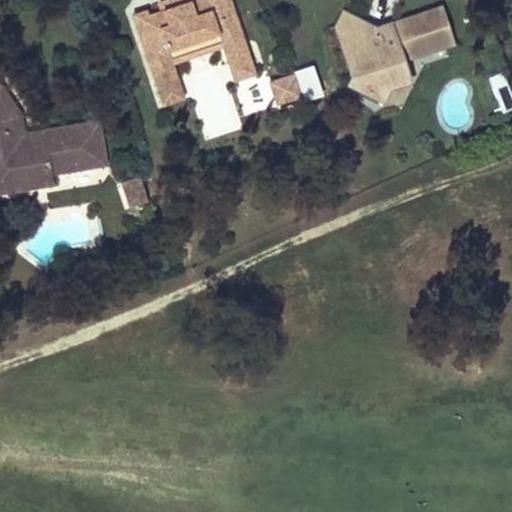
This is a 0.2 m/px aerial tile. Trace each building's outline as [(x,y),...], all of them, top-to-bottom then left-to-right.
[(148,33),(138,37),(156,89),(179,81),(172,63),(222,46),(228,64),(250,56),(230,0),(198,0),(199,1),(189,4),(161,14),(148,19),(143,21),(148,33)] [(168,0),(158,4),(161,14),(189,4),(187,0),(168,0)] [(408,83),(400,62),(451,46),(440,11),(376,31),(341,13),(332,28),(350,79),(346,85),(381,102),(387,90),(408,83)] [(132,17),(138,37),(148,33),(143,21),(148,19),(145,12),(132,17)] [(250,56),(228,64),(235,84),(256,75),(250,56)] [(511,96),(503,72),(487,77),(500,114),(511,110),(511,96)] [(302,97),(294,74),(270,82),(277,105),(302,97)] [(179,81),(156,89),(163,108),(185,101),(179,81)] [(1,85),(0,85),(0,113),(5,120),(11,116),(23,132),(20,113),(1,85)] [(0,175),(6,174),(7,183),(23,181),(25,190),(52,186),(51,176),(107,167),(99,122),(43,131),(44,138),(25,141),(24,135),(23,132),(11,116),(5,120),(0,113),(0,175)] [(43,131),(24,135),(25,141),(44,138),(43,131)] [(6,174),(0,175),(0,194),(25,190),(23,181),(7,183),(6,174)] [(140,176),(120,183),(128,207),(148,200),(140,176)]
